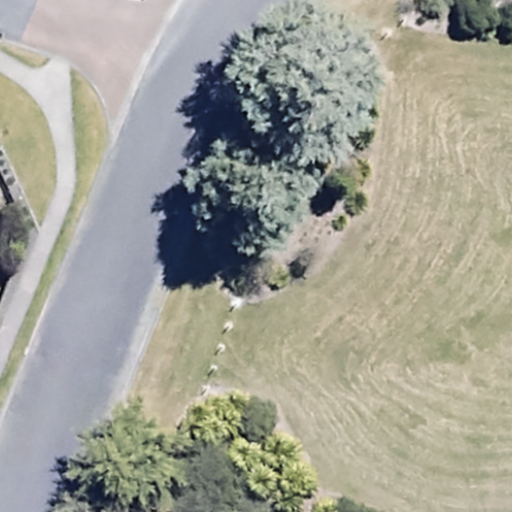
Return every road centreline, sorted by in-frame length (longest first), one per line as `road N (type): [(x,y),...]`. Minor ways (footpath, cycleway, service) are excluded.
road 1 (residential): [(24,511),(72,352),(194,76)]
road 2 (residential): [(0,0),(194,76)]
